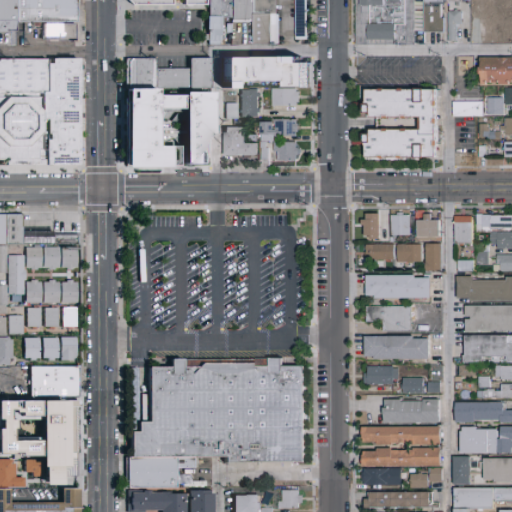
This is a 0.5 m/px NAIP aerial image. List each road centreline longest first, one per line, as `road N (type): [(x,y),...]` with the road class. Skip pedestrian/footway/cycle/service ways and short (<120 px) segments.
road 1 (residential): [(0,194),(511,193)]
road 2 (residential): [(337,511),(336,0)]
road 3 (secondary): [(106,511),(105,260)]
